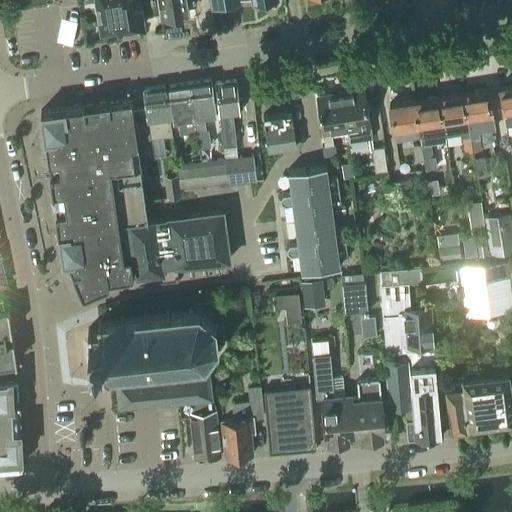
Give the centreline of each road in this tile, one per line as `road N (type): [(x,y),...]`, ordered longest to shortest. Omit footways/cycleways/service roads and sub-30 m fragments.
road 1 (residential): [(40,483),(30,319),(0,158)]
road 2 (residential): [(0,90),(289,50)]
road 3 (residential): [(289,50),(307,153),(280,171),(243,224),(250,281),(232,283)]
road 4 (residential): [(40,483),(286,469)]
road 5 (residential): [(286,469),(511,440)]
road 6 (residential): [(289,50),(511,17)]
